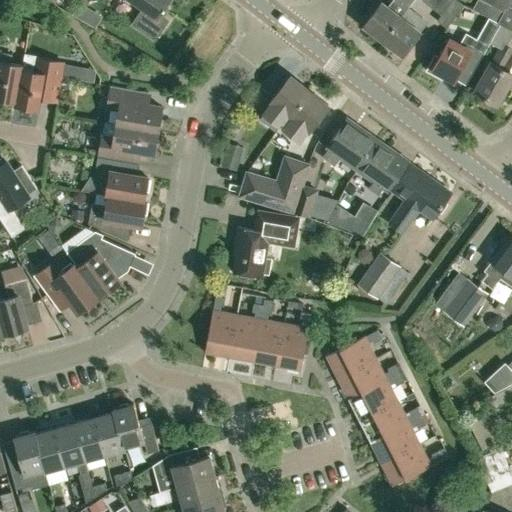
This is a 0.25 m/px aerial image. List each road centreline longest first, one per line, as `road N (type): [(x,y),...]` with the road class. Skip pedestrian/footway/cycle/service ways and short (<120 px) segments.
road 1 (residential): [(275,15),(215,95),(177,264),(167,291),(129,337)]
road 2 (tertiary): [(486,177),(303,38)]
road 3 (residential): [(254,475),(239,415),(219,389),(159,377),(129,337)]
road 4 (residential): [(129,337),(0,374)]
